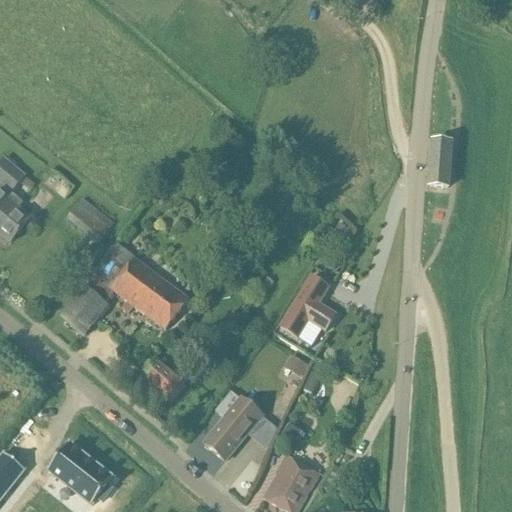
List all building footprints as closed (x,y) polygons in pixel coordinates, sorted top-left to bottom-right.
[(454,144),(431,142),(428,190),(450,192),(454,144)] [(23,204),(20,202),(12,195),(26,179),(4,160),(0,164),(0,185),(2,188),(0,190),(0,234),(11,243),(30,220),(18,210),(23,204)] [(115,226),(82,200),(66,220),(99,246),(115,226)] [(164,283),(135,261),(116,247),(61,318),(85,338),(109,307),(106,305),(114,293),(127,303),(121,312),(128,317),(134,308),(166,333),(189,302),(164,283)] [(248,285),(255,276),(247,270),(240,279),(248,285)] [(311,276),(281,328),(298,338),(308,321),(325,331),(335,314),(318,304),(328,286),(311,276)] [(303,377),(308,368),(290,358),(286,367),(303,377)] [(187,387),(156,361),(142,378),(173,404),(187,387)] [(320,379),(311,375),(303,392),(312,396),(320,379)] [(262,419),(234,395),(218,414),(226,421),(205,447),(225,463),(262,419)] [(305,437),(289,427),(280,442),(296,452),(305,437)] [(106,479),(65,444),(43,469),(85,506),(90,499),(95,503),(105,490),(100,486),(106,479)] [(4,456),(0,461),(0,503),(24,472),(4,456)] [(298,511),(318,478),(287,460),(265,501),(286,511),(298,511)] [(350,477),(336,468),(323,489),(337,498),(350,477)]
